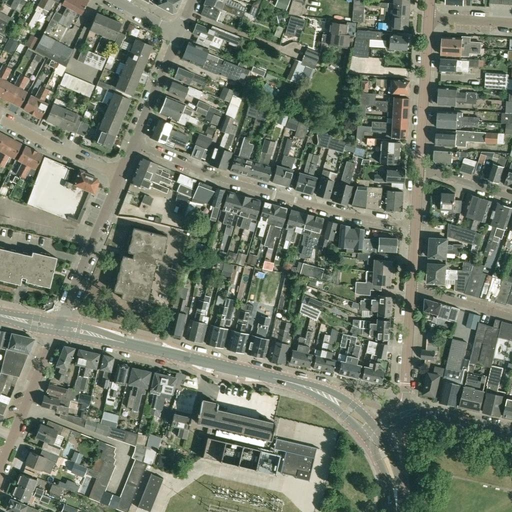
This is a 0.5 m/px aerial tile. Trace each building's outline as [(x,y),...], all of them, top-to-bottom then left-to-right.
[(13,0),(10,8),(15,10),(18,3),(19,3),(20,0),(13,0)] [(34,27),(42,12),(47,0),(41,0),(29,24),(34,27)] [(59,0),(47,0),(42,12),(47,14),(54,1),(58,3),(59,0)] [(69,28),(73,20),(77,12),(81,14),(88,0),(87,0),(75,0),(66,18),(62,16),(58,23),(69,28)] [(75,0),(62,0),(61,4),(67,7),(62,16),(66,18),(75,0)] [(149,0),(159,5),(172,12),(176,11),(180,0),(142,0),(144,1),(148,3),(149,0)] [(245,12),(238,10),(214,0),(205,0),(204,5),(205,6),(201,15),(215,21),(220,9),(242,18),(245,12)] [(231,0),(214,0),(238,10),(241,5),(231,1),(231,0)] [(289,1),(285,0),(277,0),(275,7),(285,12),(289,1)] [(291,0),(292,0),(290,6),(288,14),(302,16),(306,0),(291,0)] [(408,17),(409,5),(392,4),(388,3),(380,3),(379,7),(384,7),(384,16),(387,16),(392,16),(408,17)] [(252,6),(248,14),(253,16),(254,16),(258,8),(252,6)] [(363,21),(364,11),(352,10),(352,20),(363,21)] [(0,12),(0,32),(2,33),(4,28),(10,18),(0,12)] [(90,30),(102,35),(109,18),(97,13),(90,30)] [(277,17),(278,23),(285,22),(283,15),(277,17)] [(290,16),(285,34),(294,36),(296,27),(302,28),(304,21),(290,16)] [(407,30),(408,17),(392,16),(391,29),(407,30)] [(121,23),(109,18),(102,35),(114,40),(121,23)] [(54,28),(58,22),(52,19),(44,34),(48,36),(52,27),(54,28)] [(192,33),(210,41),(213,35),(228,42),(228,44),(236,47),(239,37),(212,26),(210,29),(196,23),(192,33)] [(330,23),(328,32),(353,36),(353,33),(345,31),(346,25),(330,23)] [(129,24),(126,31),(130,33),(132,34),(134,29),(135,27),(129,24)] [(278,26),(274,36),(279,38),(283,29),(278,26)] [(368,58),(369,50),(369,40),(383,40),(385,41),(385,48),(387,51),(395,52),(395,49),(406,50),(407,37),(396,36),(396,35),(384,34),(384,33),(356,31),(354,39),(363,40),(360,57),(368,58)] [(353,36),(328,32),(328,35),(323,34),(321,42),(347,46),(348,40),(352,41),(353,36)] [(120,47),(125,35),(119,33),(114,45),(120,47)] [(44,34),(35,51),(51,60),(56,63),(64,67),(73,50),(66,46),(48,36),(44,34)] [(34,50),(39,41),(30,36),(25,45),(34,50)] [(462,38),(442,37),(442,46),(480,48),(481,44),(474,44),(462,43),(462,38)] [(4,51),(12,55),(18,43),(10,39),(4,51)] [(135,39),(130,51),(147,58),(152,46),(135,39)] [(363,40),(354,39),(351,56),(360,57),(363,40)] [(188,42),(185,51),(204,58),(216,63),(222,65),(223,61),(206,54),(208,50),(188,42)] [(209,43),(207,48),(219,52),(220,48),(209,43)] [(24,46),(19,44),(16,51),(20,53),(24,46)] [(442,46),(441,55),(460,56),(461,56),(461,52),(480,53),(480,48),(442,46)] [(307,48),(304,56),(317,61),(320,54),(307,48)] [(77,61),(83,64),(88,51),(82,49),(77,61)] [(24,55),(30,58),(32,53),(27,50),(24,55)] [(89,66),(94,54),(88,51),(83,64),(89,66)] [(125,64),(142,71),(147,58),(130,51),(125,64)] [(203,60),(204,58),(185,51),(182,59),(201,67),(202,63),(204,63),(205,61),(203,60)] [(100,56),(94,54),(89,66),(95,69),(100,56)] [(106,59),(100,56),(95,69),(101,71),(106,59)] [(306,66),(302,75),(301,78),(309,81),(317,61),(304,56),(302,62),(301,64),(306,66)] [(224,60),(223,61),(222,65),(216,63),(204,58),(203,60),(205,61),(204,63),(211,66),(209,70),(216,73),(216,72),(220,73),(219,75),(236,81),(240,72),(247,75),(248,71),(224,60)] [(302,62),(296,59),(288,80),(298,84),(301,78),(302,75),(306,66),(301,64),(302,62)] [(484,60),(474,59),(469,59),(469,61),(456,60),(441,59),(440,70),(456,71),(462,72),(462,65),(469,66),(470,66),(483,66),(484,60)] [(56,63),(51,60),(48,65),(54,68),(56,63)] [(125,64),(120,76),(137,83),(142,71),(125,64)] [(250,72),(263,77),(265,71),(252,66),(250,72)] [(7,67),(0,80),(0,96),(2,98),(9,84),(5,82),(11,70),(7,67)] [(194,74),(178,67),(174,78),(188,84),(190,80),(205,86),(207,80),(193,74),(194,74)] [(60,85),(66,88),(71,76),(65,73),(60,85)] [(510,88),(510,90),(511,89),(511,79),(507,79),(508,74),(486,73),(485,87),(510,88)] [(2,98),(11,102),(24,76),(20,74),(14,86),(9,84),(2,98)] [(29,78),(24,76),(11,102),(20,107),(27,93),(22,91),(29,78)] [(77,78),(71,76),(66,88),(72,90),(77,78)] [(132,95),(137,83),(120,76),(115,88),(132,95)] [(77,78),(72,90),(78,93),(83,81),(77,78)] [(409,88),(410,84),(408,83),(408,81),(383,80),(383,87),(388,88),(388,93),(407,94),(408,89),(409,88)] [(89,83),(83,81),(78,93),(84,95),(89,83)] [(188,86),(187,88),(172,82),(168,91),(184,98),(186,93),(199,99),(202,92),(188,86)] [(94,86),(89,83),(84,95),(89,98),(94,86)] [(267,83),(261,89),(271,100),(278,94),(267,83)] [(23,110),(31,114),(45,88),(42,87),(41,86),(35,98),(30,95),(23,110)] [(229,103),(231,97),(234,91),(224,87),(219,98),(229,103)] [(460,89),(457,88),(439,87),(438,96),(471,99),(476,99),(480,99),(481,94),(477,94),(477,93),(466,92),(466,94),(460,94),(460,89)] [(49,91),(45,88),(31,114),(41,119),(48,105),(43,102),(49,91)] [(239,93),(234,91),(231,97),(232,97),(225,116),(224,116),(219,130),(225,133),(223,136),(219,148),(215,147),(209,164),(217,167),(229,134),(232,125),(242,99),(237,97),(239,93)] [(108,105),(125,112),(130,100),(113,93),(108,105)] [(358,105),(363,105),(368,105),(369,94),(358,93),(358,105)] [(471,99),(438,96),(438,105),(456,106),(456,101),(457,101),(457,103),(476,104),(476,99),(471,99)] [(166,97),(163,105),(190,116),(192,111),(183,108),(184,104),(166,97)] [(409,99),(393,98),(388,98),(388,102),(375,101),(374,106),(408,108),(409,99)] [(208,110),(213,113),(222,117),(224,113),(198,101),(196,106),(197,107),(198,106),(207,111),(208,110)] [(46,121),(58,126),(65,109),(53,104),(46,121)] [(108,105),(103,117),(120,124),(125,112),(108,105)] [(199,119),(190,116),(163,105),(159,113),(178,121),(177,122),(185,126),(187,121),(196,125),(199,119)] [(205,116),(207,111),(198,106),(197,107),(195,112),(205,116)] [(407,119),(408,108),(374,106),(376,106),(375,110),(387,111),(386,117),(407,119)] [(77,114),(65,109),(58,126),(70,131),(70,130),(77,133),(81,122),(83,117),(77,114)] [(437,111),(437,120),(479,122),(479,118),(463,117),(463,113),(437,111)] [(220,117),(213,114),(210,123),(217,126),(220,117)] [(280,114),(277,123),(284,126),(288,116),(280,114)] [(289,116),(287,123),(285,128),(295,131),(299,119),(289,116)] [(103,117),(98,129),(115,136),(120,124),(103,117)] [(371,126),(371,127),(407,129),(407,119),(386,117),(386,122),(371,122),(371,126)] [(157,118),(153,128),(187,142),(189,137),(170,130),(172,125),(157,118)] [(479,126),(479,122),(437,120),(436,127),(460,129),(461,125),(479,126)] [(304,139),(307,128),(308,124),(299,121),(294,136),(304,139)] [(81,122),(77,133),(76,134),(83,137),(88,125),(81,122)] [(208,127),(205,133),(212,136),(214,129),(215,129),(216,127),(211,125),(210,128),(208,127)] [(236,126),(232,125),(229,134),(217,167),(225,170),(231,153),(227,152),(236,126)] [(406,139),(407,129),(371,127),(370,131),(385,132),(385,137),(406,139)] [(187,142),(153,128),(149,137),(164,144),(164,146),(173,150),(175,145),(184,149),(185,146),(187,142)] [(110,148),(115,136),(98,129),(93,141),(110,148)] [(326,149),(331,133),(324,130),(319,147),(326,149)] [(453,146),(455,146),(466,147),(466,142),(500,145),(504,145),(504,136),(504,134),(470,132),(470,131),(456,130),(456,133),(436,131),(435,145),(449,146),(453,146)] [(338,137),(331,133),(326,149),(334,151),(338,137)] [(0,163),(12,139),(4,135),(3,135),(0,140),(0,151),(1,152),(0,152),(0,163)] [(202,135),(197,146),(208,150),(212,140),(202,135)] [(239,174),(248,143),(249,139),(244,138),(239,157),(234,156),(230,171),(239,174)] [(0,165),(4,168),(6,163),(10,156),(14,159),(22,144),(12,139),(0,163),(0,165)] [(270,141),(265,140),(264,139),(260,152),(261,152),(258,163),(254,162),(249,177),(258,179),(270,141)] [(273,184),(279,185),(288,156),(292,140),(287,139),(281,163),(282,166),(282,167),(276,166),(272,182),(273,182),(273,184)] [(380,153),(399,154),(400,143),(385,142),(385,140),(367,139),(367,145),(377,145),(377,144),(381,144),(380,153)] [(275,143),(270,141),(258,179),(268,182),(272,167),(268,166),(271,154),(272,154),(275,143)] [(249,177),(254,162),(248,160),(250,153),(251,153),(253,145),(248,143),(239,174),(249,177)] [(195,145),(190,157),(200,161),(205,149),(195,145)] [(366,149),(358,147),(355,145),(353,156),(363,159),(366,149)] [(22,163),(19,170),(16,174),(21,177),(34,151),(25,146),(18,160),(22,163)] [(25,179),(27,174),(31,167),(35,169),(43,155),(34,151),(21,177),(25,179)] [(435,151),(434,160),(437,162),(451,163),(451,157),(459,158),(460,157),(460,152),(457,151),(457,153),(435,151)] [(481,152),(478,162),(484,164),(486,159),(492,161),(493,164),(488,180),(499,183),(507,159),(500,157),(501,155),(494,153),(481,152)] [(299,173),(295,190),(303,192),(310,168),(310,167),(313,154),(308,153),(304,171),(304,174),(299,173)] [(398,165),(399,154),(380,153),(379,164),(398,165)] [(310,167),(310,168),(303,192),(312,194),(316,178),(315,177),(316,176),(314,175),(319,156),(313,154),(310,167)] [(27,204),(78,224),(91,192),(93,193),(98,182),(96,178),(51,159),(44,156),(27,204)] [(295,158),(292,157),(288,156),(279,185),(285,187),(287,186),(288,187),(292,170),(291,170),(295,158)] [(156,168),(158,165),(142,158),(141,158),(137,166),(167,179),(169,175),(161,171),(162,170),(156,168)] [(463,163),(460,171),(472,174),(476,162),(469,160),(468,164),(463,163)] [(339,203),(351,163),(347,162),(341,184),(337,182),(331,200),(339,203)] [(349,186),(353,174),(356,164),(351,163),(339,203),(347,205),(352,187),(349,186)] [(134,174),(150,181),(152,177),(166,183),(169,185),(171,180),(167,179),(137,166),(134,174)] [(316,194),(322,196),(328,198),(333,181),(328,180),(330,172),(329,172),(330,168),(324,166),(316,194)] [(403,184),(404,170),(387,169),(386,176),(374,175),(374,179),(374,182),(376,182),(391,183),(402,184),(403,184)] [(168,189),(150,181),(134,174),(130,183),(147,190),(148,186),(160,191),(166,193),(168,189)] [(193,189),(196,181),(181,175),(178,183),(193,189)] [(202,206),(202,205),(203,203),(213,206),(210,220),(215,221),(224,191),(213,188),(210,187),(204,184),(198,182),(191,198),(188,204),(183,216),(192,218),(195,204),(202,206)] [(180,184),(177,192),(191,198),(194,190),(180,184)] [(403,192),(385,190),(385,196),(381,195),(382,188),(366,187),(358,186),(357,186),(351,206),(383,212),(385,210),(385,212),(390,212),(390,211),(402,212),(403,192)] [(226,224),(235,194),(228,192),(222,211),(226,212),(223,223),(226,224)] [(132,195),(127,193),(123,202),(129,204),(131,200),(132,195)] [(183,216),(188,204),(191,198),(177,193),(175,202),(180,203),(176,214),(183,216)] [(441,210),(449,210),(449,214),(452,214),(454,213),(461,213),(461,211),(462,200),(455,200),(455,194),(442,193),(441,210)] [(234,214),(238,215),(244,196),(235,194),(226,224),(230,225),(234,214)] [(465,227),(471,229),(481,198),(471,195),(467,206),(465,205),(462,215),(469,217),(465,227)] [(240,228),(244,229),(252,199),(244,196),(238,215),(243,217),(240,228)] [(481,198),(471,229),(476,230),(480,220),(484,222),(491,202),(481,198)] [(251,219),(255,220),(260,201),(252,199),(244,229),(248,231),(251,219)] [(267,223),(272,204),(266,203),(264,202),(258,221),(257,227),(260,228),(258,235),(260,236),(263,237),(263,235),(267,223)] [(492,244),(504,206),(495,203),(488,224),(493,225),(488,243),(492,244)] [(279,206),(272,204),(267,223),(270,224),(267,236),(264,246),(268,247),(279,206)] [(279,206),(268,247),(272,248),(275,237),(278,238),(281,228),(286,208),(279,206)] [(511,208),(504,206),(492,244),(490,248),(495,250),(498,243),(500,238),(502,239),(505,229),(511,208)] [(287,250),(290,242),(298,212),(290,210),(285,229),(287,229),(284,240),(286,241),(283,249),(287,250)] [(296,232),(301,233),(307,214),(298,212),(290,242),(293,243),(296,232)] [(315,216),(307,214),(301,233),(303,234),(303,239),(301,245),(303,246),(301,253),(305,254),(307,247),(315,216)] [(323,219),(315,216),(307,247),(305,254),(305,255),(310,256),(313,248),(311,247),(311,246),(316,244),(323,219)] [(329,220),(326,220),(318,251),(323,253),(327,239),(333,240),(337,224),(335,223),(334,222),(332,221),(330,222),(329,222),(329,220)] [(362,249),(363,239),(364,229),(354,227),(354,228),(354,229),(349,229),(349,227),(349,226),(339,224),(339,225),(337,247),(346,248),(353,249),(362,249)] [(448,230),(474,238),(476,233),(449,224),(448,230)] [(122,256),(113,291),(122,293),(121,298),(132,301),(133,296),(147,300),(157,259),(161,260),(167,236),(133,228),(126,257),(122,256)] [(474,238),(448,230),(447,236),(472,244),(474,238)] [(472,244),(473,244),(479,246),(483,235),(476,233),(474,238),(472,244)] [(379,250),(395,252),(395,245),(397,245),(398,241),(395,240),(396,239),(379,238),(378,245),(371,244),(372,239),(363,239),(362,249),(362,253),(379,254),(379,250)] [(430,244),(430,248),(462,250),(463,245),(447,244),(447,239),(431,238),(431,239),(429,240),(429,244),(430,244)] [(190,253),(206,258),(209,247),(193,242),(190,253)] [(477,254),(479,246),(473,244),(471,253),(477,254)] [(49,288),(56,258),(33,252),(32,257),(0,248),(0,280),(20,285),(21,281),(49,288)] [(447,254),(457,254),(460,255),(460,251),(462,251),(462,250),(430,248),(430,251),(428,251),(428,255),(429,256),(429,257),(446,258),(447,254)] [(218,259),(224,260),(226,253),(220,251),(218,259)] [(257,253),(250,251),(247,264),(254,266),(257,253)] [(236,260),(244,262),(246,255),(239,253),(236,260)] [(357,253),(357,258),(357,260),(367,260),(367,264),(373,265),(373,272),(393,273),(394,268),(389,268),(390,261),(382,260),(382,254),(379,254),(362,253),(357,253)] [(201,267),(207,269),(209,262),(203,260),(201,267)] [(263,269),(272,271),(274,263),(264,261),(263,269)] [(293,263),(285,261),(282,272),(290,274),(293,263)] [(470,276),(464,293),(475,296),(482,273),(484,265),(475,262),(472,271),(470,276)] [(224,263),(221,275),(230,278),(233,265),(224,263)] [(315,278),(317,267),(303,263),(299,277),(309,278),(309,277),(315,278)] [(428,270),(428,273),(470,276),(472,271),(457,270),(446,269),(446,265),(429,264),(429,265),(427,265),(427,269),(428,270)] [(323,269),(317,267),(315,278),(320,279),(323,269)] [(393,278),(393,273),(373,272),(366,271),(366,279),(365,283),(355,282),(355,287),(370,290),(380,290),(381,285),(388,285),(389,278),(393,278)] [(454,290),(464,293),(470,276),(428,273),(427,273),(426,283),(445,284),(445,279),(455,280),(454,290)] [(481,294),(487,275),(482,273),(475,296),(480,298),(481,294)] [(492,276),(487,275),(481,294),(480,298),(496,303),(503,280),(498,278),(499,275),(493,273),(492,276)] [(507,306),(507,303),(511,288),(511,282),(504,280),(503,280),(496,303),(507,306)] [(175,320),(171,335),(181,338),(188,308),(183,307),(188,289),(177,286),(169,318),(175,320)] [(355,294),(358,295),(369,296),(370,290),(355,287),(355,294)] [(216,304),(222,306),(224,297),(218,296),(216,304)] [(360,299),(360,305),(389,307),(390,303),(391,303),(392,298),(390,298),(390,297),(378,296),(378,300),(360,299)] [(305,304),(316,309),(319,302),(308,297),(305,304)] [(425,299),(425,310),(432,312),(432,313),(433,313),(436,314),(436,313),(438,314),(437,317),(455,323),(459,309),(425,299)] [(53,308),(55,304),(53,301),(43,306),(45,311),(53,308)] [(198,301),(196,308),(193,321),(190,321),(187,331),(185,339),(193,341),(200,313),(201,309),(203,302),(198,301)] [(206,324),(202,324),(205,310),(207,303),(203,302),(201,309),(200,313),(193,341),(196,342),(202,343),(206,324)] [(299,312),(314,320),(316,321),(320,312),(301,303),(299,312)] [(242,320),(246,304),(242,304),(235,332),(231,331),(226,349),(235,351),(242,320)] [(247,335),(244,334),(249,314),(251,314),(253,306),(246,304),(242,320),(235,351),(243,353),(247,335)] [(216,318),(217,318),(215,327),(210,326),(205,344),(214,346),(220,319),(221,315),(223,306),(219,305),(218,309),(217,314),(216,318)] [(389,310),(389,307),(360,305),(359,310),(359,311),(361,311),(370,312),(370,315),(377,316),(389,317),(389,315),(390,315),(390,310),(389,310)] [(469,313),(466,329),(476,331),(480,316),(469,313)] [(251,336),(246,354),(255,356),(263,325),(265,317),(261,316),(259,324),(258,324),(257,328),(258,328),(256,337),(251,336)] [(276,361),(283,330),(285,321),(286,317),(282,316),(281,320),(276,319),(271,339),(272,340),(267,359),(276,361)] [(265,317),(263,325),(255,356),(264,358),(268,340),(264,339),(270,318),(269,318),(265,317)] [(222,328),(223,324),(226,325),(227,320),(224,320),(221,319),(220,319),(214,346),(223,348),(227,330),(222,328)] [(492,367),(492,365),(499,337),(503,321),(497,319),(495,326),(479,322),(470,362),(473,363),(491,367),(492,367)] [(358,328),(362,329),(388,331),(388,327),(389,328),(390,323),(388,323),(389,321),(377,320),(376,324),(353,322),(352,325),(358,328)] [(276,361),(285,364),(291,338),(287,335),(290,323),(285,321),(283,330),(276,361)] [(511,323),(503,321),(499,337),(511,340),(511,323)] [(331,359),(334,342),(337,331),(332,328),(332,329),(330,336),(322,370),(325,371),(325,372),(330,373),(330,372),(332,372),(335,360),(331,359)] [(361,335),(367,335),(375,336),(375,340),(387,341),(387,339),(388,340),(389,334),(388,334),(388,331),(362,329),(361,335)] [(0,348),(1,348),(6,348),(8,349),(11,334),(0,331),(0,348)] [(291,350),(290,356),(288,362),(290,362),(290,363),(295,365),(295,363),(298,364),(306,332),(300,331),(300,334),(296,351),(291,350)] [(306,332),(298,364),(302,365),(302,366),(307,367),(307,366),(309,367),(311,355),(307,354),(311,337),(312,332),(307,331),(306,332)] [(32,338),(11,334),(8,349),(6,348),(0,372),(0,423),(3,415),(2,415),(7,404),(0,401),(0,395),(8,375),(19,377),(24,364),(25,361),(33,341),(32,338)] [(324,334),(323,340),(319,356),(315,355),(312,368),(313,368),(313,369),(318,370),(318,369),(322,370),(330,336),(325,335),(324,334)] [(337,361),(340,362),(338,373),(339,374),(339,375),(344,376),(344,375),(347,376),(354,345),(355,345),(357,338),(350,336),(346,357),(338,356),(337,361)] [(457,406),(462,386),(464,386),(470,360),(463,358),(466,342),(453,339),(443,379),(444,380),(439,402),(457,406)] [(368,341),(367,346),(372,348),(371,354),(376,356),(370,381),(374,382),(374,383),(379,384),(379,383),(381,383),(383,371),(386,372),(389,361),(383,360),(387,344),(378,344),(368,341)] [(360,346),(355,345),(354,345),(347,376),(350,376),(350,377),(356,379),(356,378),(357,378),(360,366),(356,365),(360,346)] [(70,360),(73,348),(66,347),(63,347),(56,366),(60,368),(55,379),(66,384),(72,361),(70,360)] [(79,391),(80,391),(81,385),(89,352),(79,350),(75,364),(80,365),(76,379),(73,390),(68,388),(67,389),(65,397),(65,399),(70,400),(77,402),(79,391)] [(435,359),(435,351),(427,350),(422,350),(421,359),(435,360),(435,359)] [(95,369),(99,354),(89,352),(81,385),(83,386),(83,385),(86,386),(87,381),(86,381),(87,377),(89,367),(95,369)] [(376,356),(371,354),(368,368),(364,367),(361,379),(363,379),(362,380),(367,381),(368,380),(370,381),(376,356)] [(106,389),(113,358),(103,355),(99,370),(104,371),(100,387),(106,389)] [(470,362),(469,366),(459,407),(480,411),(484,390),(483,390),(486,375),(473,372),(474,367),(472,366),(473,363),(470,362)] [(113,405),(118,384),(124,385),(128,367),(126,365),(123,364),(122,366),(118,365),(114,382),(112,382),(111,388),(109,388),(105,404),(113,405)] [(503,367),(492,365),(492,367),(491,367),(487,385),(488,385),(486,395),(487,395),(483,412),(492,414),(497,394),(498,391),(501,376),(503,367)] [(132,408),(141,370),(132,368),(128,384),(133,386),(132,390),(130,390),(126,407),(132,408)] [(423,394),(435,397),(439,375),(443,376),(444,370),(437,369),(436,375),(426,372),(424,379),(426,380),(423,394)] [(150,372),(141,370),(132,408),(132,410),(138,411),(142,394),(144,394),(145,388),(147,388),(150,372)] [(151,408),(155,409),(159,391),(163,375),(160,374),(159,373),(156,372),(155,373),(154,373),(150,392),(154,393),(151,408)] [(159,391),(155,409),(161,410),(164,396),(169,398),(172,394),(176,378),(174,377),(173,376),(170,375),(169,376),(163,375),(159,391)] [(65,397),(67,389),(49,384),(49,385),(46,392),(49,393),(65,397)] [(492,414),(500,416),(505,396),(506,392),(498,391),(497,394),(492,414)] [(44,396),(42,403),(41,406),(40,405),(39,406),(56,410),(56,413),(59,413),(66,415),(68,408),(70,400),(65,399),(65,397),(49,393),(48,394),(48,397),(44,396)] [(202,400),(199,413),(197,413),(197,415),(198,415),(196,423),(208,425),(208,426),(215,427),(217,428),(216,435),(263,446),(264,439),(271,440),(275,423),(274,423),(216,410),(217,404),(202,400)] [(171,424),(180,426),(177,436),(186,438),(188,428),(188,429),(191,419),(173,414),(171,424)] [(84,428),(86,420),(67,416),(66,421),(70,423),(84,428)] [(101,419),(100,424),(110,426),(116,428),(117,423),(101,419)] [(100,424),(98,423),(86,420),(84,428),(107,437),(110,426),(100,424)] [(63,449),(51,444),(55,435),(60,436),(67,439),(69,433),(79,437),(80,434),(63,427),(49,422),(47,427),(40,425),(35,437),(45,441),(42,450),(57,456),(60,457),(63,449)] [(110,426),(107,437),(119,442),(123,443),(127,431),(116,428),(110,426)] [(213,435),(215,427),(208,426),(206,433),(213,435)] [(127,431),(123,443),(135,447),(136,444),(138,434),(127,431)] [(146,448),(145,455),(143,463),(146,464),(151,465),(162,437),(149,433),(148,437),(146,448)] [(134,451),(145,455),(146,448),(148,437),(138,434),(136,444),(135,447),(134,451)] [(308,482),(310,474),(316,449),(275,439),(273,449),(284,452),(279,474),(295,477),(294,478),(295,479),(295,478),(307,481),(307,482),(308,482)] [(105,444),(103,448),(112,452),(114,448),(105,444)] [(101,454),(113,459),(115,453),(112,452),(103,448),(101,454)] [(55,462),(57,456),(42,450),(40,456),(29,452),(25,464),(42,471),(46,459),(55,462)] [(131,458),(134,459),(143,463),(145,455),(134,451),(131,458)] [(99,459),(103,461),(112,465),(112,464),(114,459),(113,459),(101,454),(99,459)] [(169,458),(159,456),(157,466),(160,467),(160,469),(167,472),(169,458)] [(99,459),(95,470),(99,472),(101,467),(103,461),(99,459)] [(146,464),(143,463),(134,459),(131,465),(143,470),(146,464)] [(101,467),(113,472),(115,466),(112,464),(112,465),(103,461),(101,467)] [(72,468),(84,474),(87,467),(74,462),(72,468)] [(141,476),(143,470),(131,465),(129,470),(141,476)] [(172,465),(169,473),(177,475),(179,467),(172,465)] [(84,474),(96,478),(97,477),(99,472),(95,470),(87,467),(84,474)] [(99,472),(111,477),(113,472),(101,467),(99,472)] [(141,476),(129,470),(127,476),(139,481),(141,476)] [(99,472),(97,477),(109,482),(111,477),(99,472)] [(148,511),(162,477),(150,472),(136,507),(148,511)] [(17,484),(42,495),(43,491),(37,488),(36,490),(33,489),(37,480),(21,474),(21,475),(19,475),(18,479),(19,480),(17,484)] [(137,486),(139,481),(127,476),(125,481),(137,486)] [(97,477),(96,478),(95,482),(107,487),(109,482),(97,477)] [(135,492),(137,486),(125,481),(123,487),(135,492)] [(107,487),(95,482),(93,488),(105,492),(107,487)] [(45,501),(47,497),(44,495),(42,495),(17,484),(14,490),(13,490),(12,493),(13,494),(12,496),(28,503),(32,494),(34,495),(33,497),(40,499),(45,501)] [(52,484),(49,492),(60,496),(63,488),(52,484)] [(133,498),(135,492),(123,487),(121,493),(133,498)] [(93,488),(91,493),(103,498),(105,492),(93,488)] [(101,503),(103,498),(91,493),(89,498),(101,503)] [(133,498),(121,493),(119,498),(131,503),(133,498)] [(129,508),(131,503),(119,498),(117,503),(129,508)] [(25,511),(38,511),(39,511),(10,500),(8,504),(6,505),(5,507),(7,508),(6,510),(11,511),(22,511),(23,511),(25,511)] [(124,511),(127,511),(129,508),(117,503),(115,508),(122,511),(124,511)]
